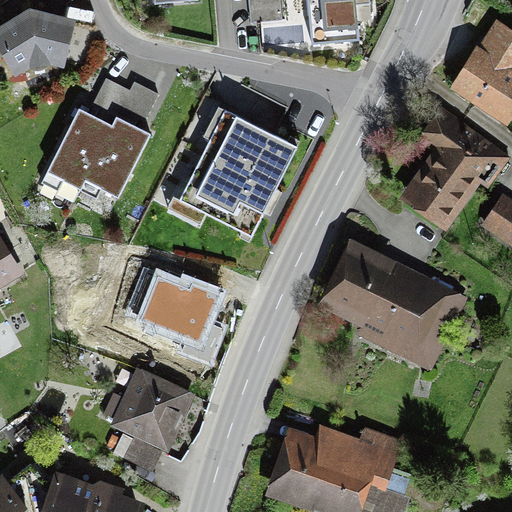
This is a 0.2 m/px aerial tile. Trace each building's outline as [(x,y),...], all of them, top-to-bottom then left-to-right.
[(282,19),(279,0),(249,0),(251,22),(282,19)] [(369,0),(307,0),(311,44),(360,39),(357,5),(370,3),(369,0)] [(31,14),(0,32),(0,41),(16,68),(38,55),(61,60),(70,23),(31,14)] [(481,52),(458,88),(503,118),(511,104),(511,31),(501,25),(482,53),(481,52)] [(106,78),(93,105),(105,111),(101,119),(112,124),(116,116),(117,116),(130,90),(106,78)] [(117,116),(128,122),(132,114),(145,120),(158,94),(134,82),(130,90),(117,116)] [(112,124),(101,119),(79,108),(47,171),(63,180),(80,189),(117,116),(116,116),(112,124)] [(179,200),(242,231),(239,237),(249,242),(299,142),(289,137),(287,143),(224,111),(179,200)] [(444,112),(429,133),(448,146),(411,198),(442,220),(494,149),(444,112)] [(118,197),(151,133),(128,122),(117,116),(80,189),(81,189),(86,180),(118,197)] [(511,242),(511,202),(505,198),(487,225),(511,242)] [(0,245),(0,284),(17,274),(0,245)] [(324,308),(355,323),(361,311),(394,327),(385,344),(414,360),(443,299),(351,254),(324,308)] [(229,301),(172,275),(141,343),(198,369),(229,301)] [(98,410),(164,441),(187,392),(185,390),(144,371),(130,400),(108,390),(98,410)] [(292,441),(277,484),(281,486),(276,500),(307,511),(317,511),(322,500),(354,511),(402,511),(406,503),(394,499),(391,491),(384,486),(401,440),(365,427),(360,440),(339,433),(332,455),(292,441)] [(151,469),(159,451),(135,440),(127,457),(151,469)] [(135,511),(137,505),(115,497),(113,502),(107,500),(100,482),(98,483),(99,486),(92,489),(60,478),(57,486),(46,482),(31,463),(15,476),(17,479),(6,487),(2,482),(0,482),(0,511),(135,511)]
